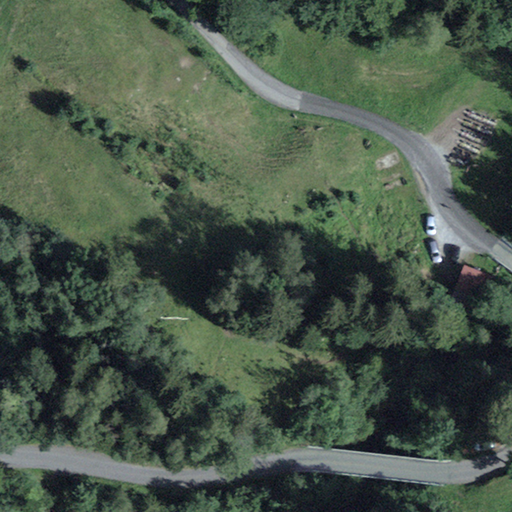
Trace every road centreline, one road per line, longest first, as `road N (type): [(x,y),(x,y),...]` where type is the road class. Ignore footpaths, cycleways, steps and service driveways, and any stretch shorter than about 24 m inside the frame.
road 1 (unclassified): [(511,459),(444,470),(308,457),(175,477),(0,455)]
road 2 (unclassified): [(173,0),(280,96),(376,121),(408,140),(428,163),(436,192),(495,244)]
